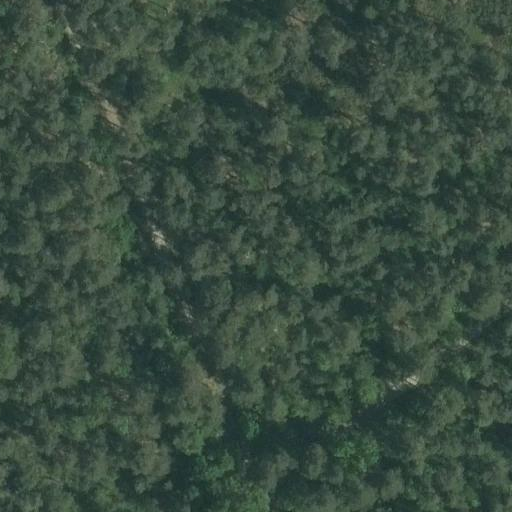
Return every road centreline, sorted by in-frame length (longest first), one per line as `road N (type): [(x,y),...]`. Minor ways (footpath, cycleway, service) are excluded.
road 1 (track): [(58,0),(215,370),(262,503)]
road 2 (track): [(511,300),(262,503)]
